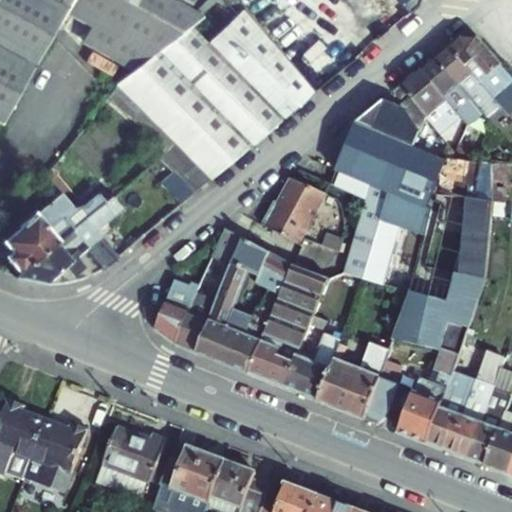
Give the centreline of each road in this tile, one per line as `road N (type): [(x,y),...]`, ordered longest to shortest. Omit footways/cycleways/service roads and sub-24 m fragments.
road 1 (residential): [(73,341),(100,303),(466,0)]
road 2 (secondary): [(502,511),(73,341)]
